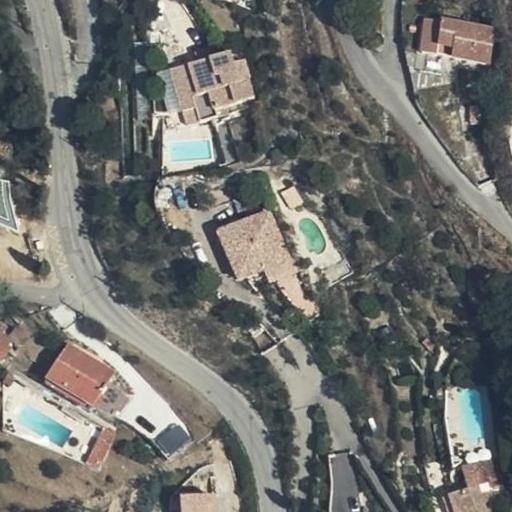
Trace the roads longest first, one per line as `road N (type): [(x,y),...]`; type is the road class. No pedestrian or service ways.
road 1 (tertiary): [(39,0),(71,253),(89,291),(245,421),(267,511)]
road 2 (unknown): [(340,0),(394,95),(511,232)]
